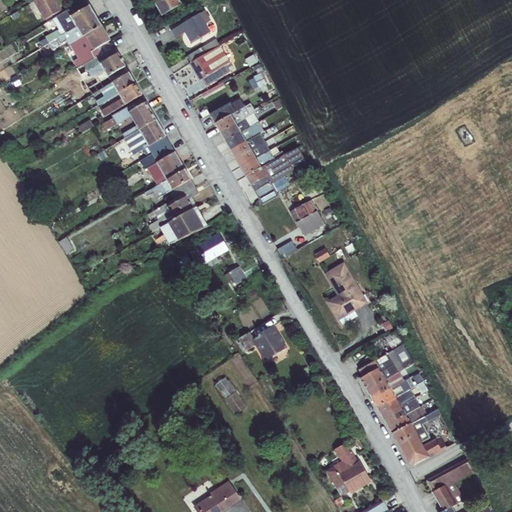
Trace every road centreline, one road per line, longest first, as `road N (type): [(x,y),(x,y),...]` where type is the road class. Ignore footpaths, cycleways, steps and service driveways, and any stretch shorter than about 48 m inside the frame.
road 1 (residential): [(403,481),(118,0)]
road 2 (unclassified): [(403,481),(511,425)]
